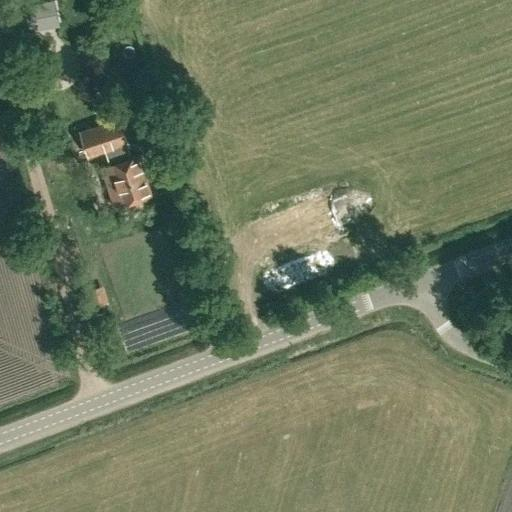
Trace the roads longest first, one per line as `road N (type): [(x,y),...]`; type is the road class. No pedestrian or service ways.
road 1 (tertiary): [(0,440),(423,280)]
road 2 (track): [(0,50),(99,403)]
road 3 (unclassified): [(511,364),(450,335),(423,280)]
